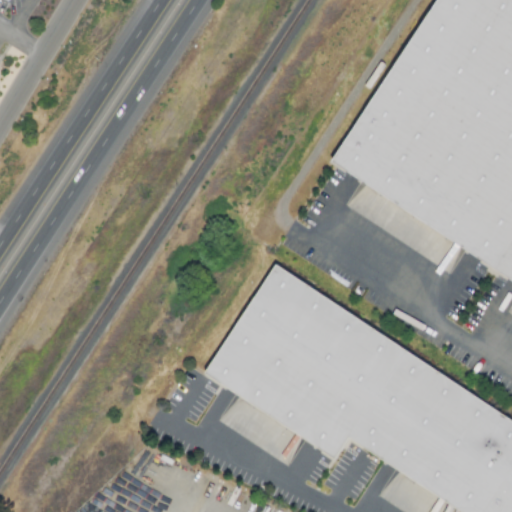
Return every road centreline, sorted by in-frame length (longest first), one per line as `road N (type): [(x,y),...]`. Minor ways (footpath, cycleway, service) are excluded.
road 1 (motorway): [(0,300),(197,0)]
road 2 (motorway): [(159,0),(0,242)]
road 3 (tertiary): [(0,129),(79,0)]
